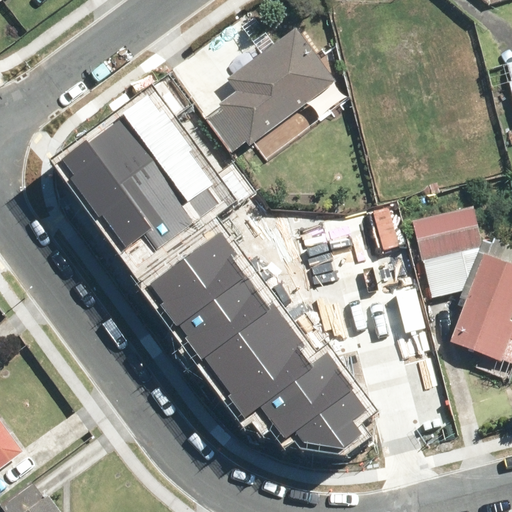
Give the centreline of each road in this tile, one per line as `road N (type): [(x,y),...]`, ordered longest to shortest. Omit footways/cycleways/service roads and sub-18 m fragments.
road 1 (residential): [(278,511),(196,472),(0,211)]
road 2 (residential): [(173,0),(0,127)]
